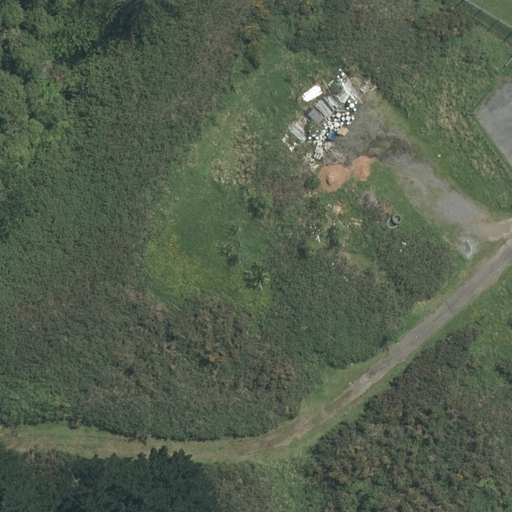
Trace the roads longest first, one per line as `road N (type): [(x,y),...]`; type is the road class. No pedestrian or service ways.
road 1 (track): [(0,384),(80,295),(112,273),(144,268),(234,298),(350,359),(384,367)]
road 2 (track): [(511,249),(350,395),(312,440),(290,511)]
